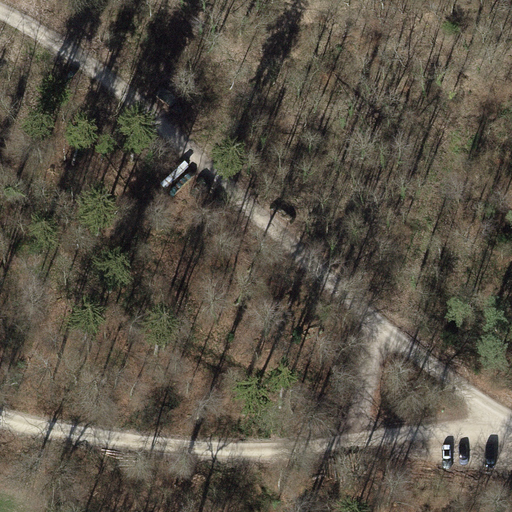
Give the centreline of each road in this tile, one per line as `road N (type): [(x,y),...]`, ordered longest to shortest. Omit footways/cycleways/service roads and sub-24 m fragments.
road 1 (track): [(511,419),(371,316),(139,102),(0,10)]
road 2 (track): [(352,436),(262,451),(0,415)]
road 3 (track): [(511,430),(352,436)]
road 4 (track): [(352,436),(367,396),(371,316)]
